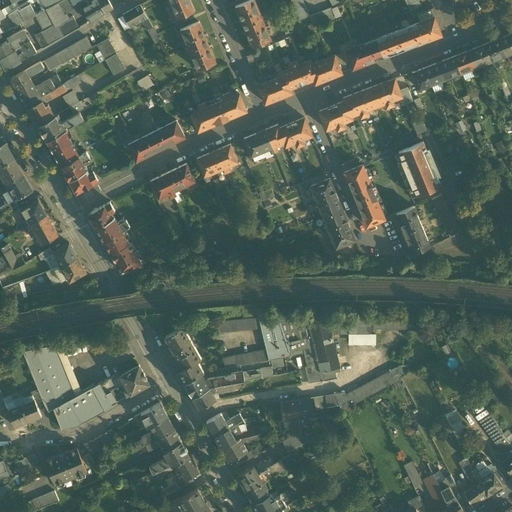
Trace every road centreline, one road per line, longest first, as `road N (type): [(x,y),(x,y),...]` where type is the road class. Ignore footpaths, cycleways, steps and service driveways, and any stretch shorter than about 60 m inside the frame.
road 1 (residential): [(68,207),(263,116)]
road 2 (secondary): [(167,382),(68,207)]
road 3 (residential): [(0,439),(72,435),(167,382)]
road 4 (residential): [(370,253),(306,99)]
road 5 (residential): [(306,99),(462,41)]
road 6 (secondary): [(241,511),(167,382)]
road 7 (secondary): [(68,207),(0,87)]
road 8 (residential): [(263,116),(212,0)]
